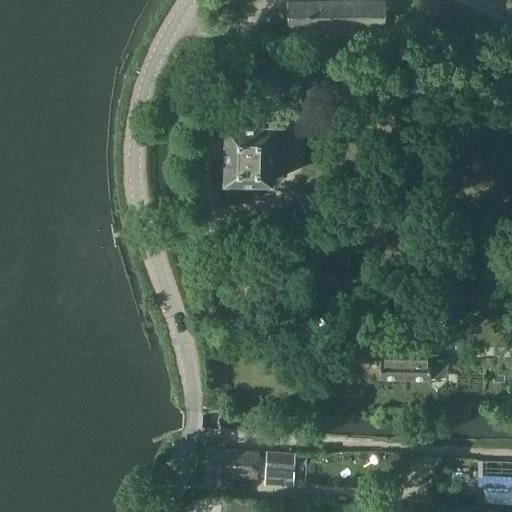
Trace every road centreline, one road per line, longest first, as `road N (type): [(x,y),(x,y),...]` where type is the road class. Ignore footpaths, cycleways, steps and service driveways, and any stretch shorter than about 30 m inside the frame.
road 1 (tertiary): [(156,511),(190,440),(192,388),(133,162),(157,59),(192,0)]
road 2 (track): [(210,40),(230,87),(362,92),(419,43),(511,51)]
